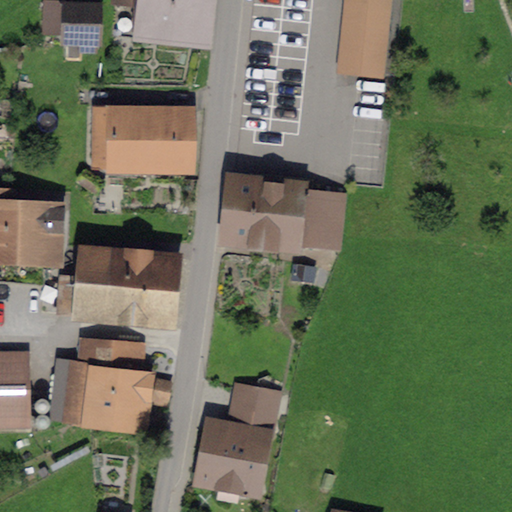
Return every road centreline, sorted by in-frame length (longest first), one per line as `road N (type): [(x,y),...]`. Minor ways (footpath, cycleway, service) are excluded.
road 1 (residential): [(161,511),(222,0)]
road 2 (unknown): [(208,128),(295,144),(315,137),(320,0)]
